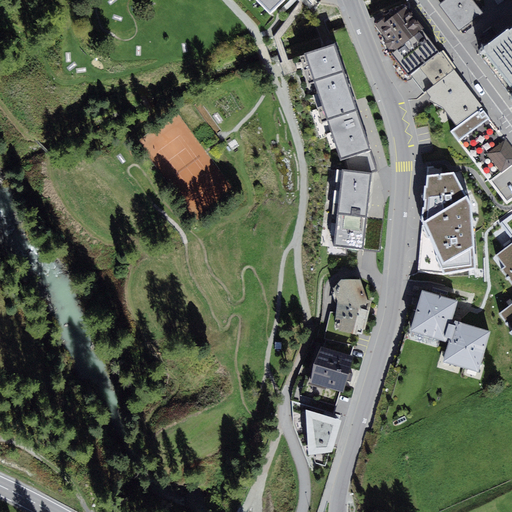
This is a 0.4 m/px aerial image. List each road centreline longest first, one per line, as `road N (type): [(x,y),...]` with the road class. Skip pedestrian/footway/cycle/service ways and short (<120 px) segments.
road 1 (tertiary): [(337,511),(389,326),(404,182),(391,103),(350,0)]
road 2 (track): [(0,438),(67,477),(91,511)]
